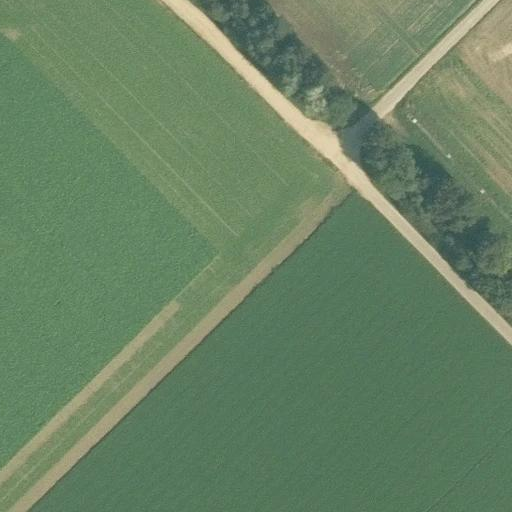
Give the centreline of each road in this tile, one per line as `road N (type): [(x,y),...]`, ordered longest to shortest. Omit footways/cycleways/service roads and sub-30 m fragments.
road 1 (unclassified): [(511,338),(330,154)]
road 2 (unclassified): [(487,0),(330,154)]
road 3 (track): [(330,154),(181,0)]
